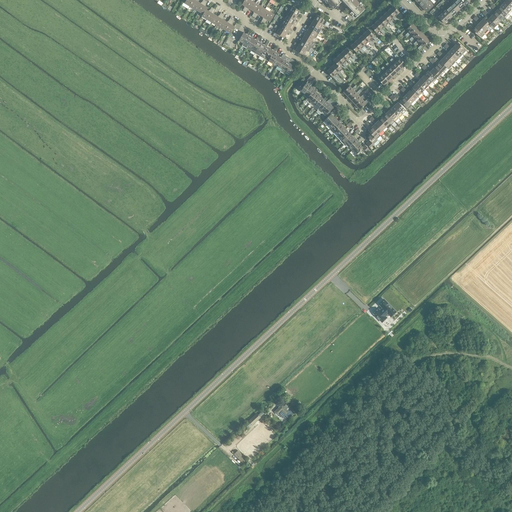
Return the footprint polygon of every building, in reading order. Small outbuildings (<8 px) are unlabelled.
[(192,0),(189,6),(194,8),(198,2),(195,0),(192,0)] [(199,11),(205,0),(202,0),(201,3),(198,2),(194,8),(199,11)] [(205,0),(199,11),(203,14),(206,9),(207,9),(208,7),(205,5),(207,1),(205,0)] [(244,11),(251,0),(250,0),(244,0),(242,4),(245,6),(243,10),(244,11)] [(251,0),(244,11),(246,12),(249,8),(252,10),(256,3),(251,0)] [(325,0),(334,8),(341,1),(339,0),(325,0)] [(343,0),(346,4),(353,10),(349,13),(352,16),(352,15),(354,17),(356,18),(358,16),(365,9),(357,0),(343,0)] [(421,0),(418,3),(420,5),(419,7),(421,8),(429,0),(421,0)] [(430,10),(433,6),(433,5),(434,4),(430,0),(429,0),(421,8),(423,10),(424,9),(426,11),(429,9),(430,10)] [(455,0),(454,2),(460,8),(464,5),(459,0),(455,0)] [(450,5),(456,12),(460,8),(454,2),(453,1),(449,4),(450,5)] [(500,6),(509,14),(511,10),(511,9),(504,2),(500,6)] [(256,3),(252,10),(254,11),(252,16),(254,17),(260,6),(256,3)] [(389,10),(395,16),(398,14),(401,18),(403,16),(399,12),(400,12),(393,5),(391,8),(390,7),(389,8),(388,8),(387,8),(389,10)] [(446,9),(452,16),(456,12),(450,5),(446,9)] [(260,6),(254,17),(256,18),(258,14),(261,15),(265,8),(260,6)] [(292,6),(290,9),(289,10),(298,15),(300,11),(292,6)] [(497,10),(504,17),(505,18),(509,14),(500,6),(497,10)] [(207,19),(213,8),(212,7),(209,11),(207,9),(206,9),(203,14),(202,16),(207,19)] [(211,22),(216,15),(213,13),(215,9),(213,8),(207,19),(211,22)] [(265,8),(261,15),(264,17),(261,21),(263,22),(270,11),(265,8)] [(289,12),(287,15),(295,20),(298,15),(289,10),(290,9),(288,8),(287,10),(289,12)] [(442,13),(449,19),(452,16),(446,9),(442,13)] [(384,12),(383,13),(384,14),(391,20),(393,18),(397,22),(399,20),(395,16),(389,10),(386,12),(385,11),(384,12)] [(493,14),(501,20),(504,17),(497,10),(493,14)] [(270,21),(275,14),(270,11),(263,22),(265,23),(267,19),(270,21)] [(437,15),(438,17),(444,23),(449,19),(442,13),(441,11),(437,15)] [(216,24),(223,13),(221,12),(218,16),(216,15),(211,22),(216,24)] [(221,27),(225,20),(222,19),(225,14),(223,13),(216,24),(221,27)] [(391,20),(384,14),(382,16),(381,15),(380,16),(379,17),(380,18),(386,25),(386,24),(389,22),(392,26),(394,24),(391,20)] [(490,17),(497,24),(501,20),(493,14),(490,17)] [(295,20),(287,15),(285,18),(284,19),(292,24),(295,20)] [(317,15),(315,18),(314,19),(322,24),(324,25),(327,21),(317,15)] [(282,24),(290,28),(292,24),(284,19),(285,18),(283,17),(282,19),(284,20),(282,24)] [(313,20),(311,24),(319,28),(322,24),(314,19),(315,18),(313,17),(311,19),(313,20)] [(492,27),(493,28),(497,24),(490,17),(486,21),(491,25),(490,26),(492,27)] [(225,30),(232,19),(230,18),(228,22),(225,20),(221,27),(225,30)] [(382,29),(384,26),(388,30),(390,28),(386,24),(386,25),(380,18),(378,20),(377,19),(376,20),(375,20),(374,21),(376,22),(382,29)] [(483,18),(480,22),(488,30),(489,31),(492,27),(490,26),(491,25),(486,21),(483,18)] [(232,19),(225,30),(230,33),(234,26),(231,24),(234,20),(232,19)] [(417,27),(415,25),(416,24),(415,22),(414,21),(413,23),(413,22),(406,29),(409,31),(405,35),(407,37),(411,33),(417,27)] [(376,22),(373,24),(372,23),(371,24),(370,25),(371,26),(377,33),(380,30),(384,34),(385,32),(382,29),(376,22)] [(480,22),(476,26),(485,34),(488,30),(480,22)] [(290,28),(282,24),(280,27),(279,28),(287,33),(290,28)] [(321,29),(319,28),(311,24),(309,27),(309,28),(319,34),(321,29)] [(278,29),(276,33),(284,37),(287,33),(279,28),(280,27),(278,26),(276,28),(278,29)] [(306,32),(314,37),(316,38),(319,34),(309,28),(309,27),(307,26),(306,28),(308,29),(306,32)] [(421,31),(419,29),(420,28),(419,27),(419,26),(418,26),(417,27),(411,33),(413,36),(409,39),(411,41),(415,38),(421,31)] [(472,30),(482,39),(483,39),(481,38),(485,34),(476,26),(472,30)] [(362,32),(364,33),(370,40),(373,37),(376,41),(378,39),(374,36),(375,36),(368,29),(366,31),(365,31),(364,31),(362,32)] [(415,38),(417,40),(413,44),(415,45),(419,42),(425,36),(423,33),(424,32),(423,31),(423,30),(421,31),(415,38)] [(243,32),(239,40),(243,43),(248,35),(249,36),(250,34),(248,33),(247,34),(243,32)] [(306,32),(304,36),(303,37),(311,42),(314,37),(306,32)] [(358,36),(359,37),(366,44),(368,41),(372,45),(374,43),(370,40),(364,33),(361,36),(360,35),(360,36),(359,35),(358,36)] [(303,38),(301,41),(309,46),(311,42),(303,37),(304,36),(302,34),(301,37),(303,38)] [(423,47),(430,40),(427,38),(428,37),(427,36),(427,35),(427,34),(425,36),(419,42),(421,45),(418,48),(419,50),(423,46),(423,47)] [(246,48),(253,38),(249,36),(248,35),(243,43),(242,45),(246,48)] [(354,40),(355,42),(355,41),(361,48),(364,46),(367,49),(369,48),(366,44),(359,37),(357,40),(356,39),(355,40),(355,39),(354,40)] [(253,38),(246,48),(251,51),(257,40),(258,41),(259,39),(257,38),(256,40),(253,38)] [(257,40),(251,51),(255,53),(261,43),(258,41),(257,40)] [(308,52),(311,47),(309,46),(301,41),(299,44),(298,46),(306,50),(308,52)] [(353,44),(352,43),(351,44),(350,43),(349,44),(351,46),(357,52),(359,50),(363,53),(365,52),(361,48),(355,41),(355,42),(353,44)] [(467,50),(458,42),(454,46),(463,54),(467,50)] [(267,46),(268,44),(266,43),(265,45),(261,43),(255,53),(259,56),(261,54),(266,46),(267,46)] [(304,55),(306,50),(298,46),(299,44),(297,43),(296,45),(298,46),(295,50),(304,55)] [(266,46),(261,54),(265,56),(270,48),(267,46),(266,46)] [(450,50),(459,58),(463,54),(454,46),(450,50)] [(342,49),(341,50),(342,52),(348,58),(351,56),(354,59),(356,58),(353,54),(347,47),(344,50),(343,49),(342,50),(342,49)] [(268,61),(269,59),(274,51),(275,51),(277,50),(274,48),(273,50),(270,48),(265,56),(264,59),(268,61)] [(447,53),(454,60),(456,62),(459,58),(450,50),(447,53)] [(277,56),(278,56),(279,54),(275,51),(274,51),(269,59),(274,61),(274,62),(277,56)] [(352,62),(348,58),(342,52),(340,54),(339,53),(338,54),(338,53),(336,54),(338,56),(344,62),(347,60),(350,63),(352,62)] [(443,57),(452,65),(456,62),(454,60),(447,53),(443,57)] [(404,69),(403,68),(404,68),(403,67),(406,64),(400,58),(396,54),(394,56),(398,59),(395,62),(401,68),(401,69),(403,70),(404,69)] [(282,58),(283,59),(284,57),(282,56),(281,58),(278,56),(277,56),(274,62),(274,61),(272,64),(277,66),(282,58)] [(340,66),(342,64),(346,68),(348,66),(344,62),(338,56),(335,58),(335,57),(334,58),(333,58),(332,59),(333,60),(334,61),(340,66)] [(440,61),(447,68),(449,69),(452,65),(443,57),(440,61)] [(282,58),(277,66),(281,69),(286,61),(283,59),(282,58)] [(397,73),(398,74),(399,73),(399,72),(400,72),(399,71),(401,69),(401,68),(395,62),(392,58),(390,60),(394,63),(391,66),(397,73)] [(284,74),(285,73),(286,72),(291,63),(292,64),(293,62),(291,61),(290,63),(286,61),(281,69),(280,71),(284,74)] [(332,66),(338,73),(341,77),(343,75),(339,71),(342,69),(340,66),(334,61),(334,62),(333,63),(334,64),(332,66)] [(436,65),(444,72),(447,68),(440,61),(436,65)] [(389,68),(387,70),(393,77),(394,78),(395,77),(396,76),(395,75),(397,73),(391,66),(388,62),(386,64),(389,68)] [(291,63),(286,72),(290,74),(295,66),(292,64),(291,63)] [(332,66),(330,65),(329,66),(330,66),(329,67),(330,68),(327,71),(333,77),(337,81),(339,79),(335,75),(338,73),(332,66)] [(433,68),(440,75),(444,72),(436,65),(433,68)] [(383,66),(381,68),(385,72),(382,74),(388,81),(390,82),(391,81),(390,81),(391,80),(390,79),(393,77),(387,70),(383,66)] [(440,75),(433,68),(430,72),(429,72),(435,78),(437,79),(440,75)] [(386,83),(388,81),(382,74),(379,70),(377,72),(380,76),(378,78),(384,85),(385,86),(386,85),(387,84),(386,83)] [(429,72),(430,72),(428,70),(424,74),(432,81),(435,78),(429,72)] [(421,78),(428,85),(430,86),(433,83),(432,82),(432,81),(424,74),(421,78)] [(314,77),(311,75),(307,80),(308,81),(305,84),(303,82),(298,88),(301,90),(300,90),(304,93),(311,86),(309,84),(310,82),(314,77)] [(417,82),(425,89),(428,85),(421,78),(417,82)] [(426,91),(425,89),(417,82),(414,86),(421,93),(421,92),(423,94),(426,91)] [(317,83),(313,88),(311,86),(304,93),(303,95),(307,98),(318,85),(317,83)] [(315,92),(318,89),(320,86),(318,85),(307,98),(305,100),(310,103),(317,94),(315,92)] [(345,94),(347,96),(354,90),(358,87),(356,85),(352,88),(350,86),(343,92),(342,93),(343,94),(344,95),(345,94)] [(411,89),(418,96),(421,93),(414,86),(411,89)] [(356,93),(354,90),(347,96),(346,97),(347,98),(348,99),(349,98),(351,100),(352,101),(358,94),(362,91),(360,89),(356,93)] [(418,96),(411,89),(407,93),(414,100),(418,96)] [(411,104),(404,97),(402,99),(396,93),(394,96),(399,101),(406,109),(407,108),(411,104)] [(404,97),(411,104),(414,100),(407,93),(404,97)] [(315,104),(315,105),(321,97),(317,94),(310,103),(313,106),(315,104)] [(353,102),(356,105),(362,99),(366,95),(364,94),(360,97),(358,94),(352,101),(351,100),(350,102),(351,103),(352,102),(352,103),(353,102)] [(406,111),(398,102),(399,101),(394,96),(393,95),(390,97),(396,104),(394,105),(402,114),(406,111)] [(327,102),(325,100),(319,108),(317,110),(321,113),(322,113),(334,98),(332,96),(327,102)] [(315,105),(319,108),(325,100),(321,97),(315,105)] [(336,99),(334,98),(322,113),(326,116),(327,115),(333,107),(331,105),(336,99)] [(366,103),(370,100),(368,98),(365,101),(362,99),(356,105),(354,106),(355,107),(356,107),(357,108),(357,107),(360,109),(366,103)] [(402,114),(394,105),(390,109),(399,118),(402,114)] [(338,110),(335,108),(331,113),(324,120),(328,124),(335,117),(333,115),(338,110)] [(390,109),(387,112),(394,120),(393,120),(395,121),(399,118),(390,109)] [(383,116),(390,123),(393,120),(387,112),(383,116)] [(379,119),(386,127),(390,123),(383,116),(379,119)] [(335,117),(328,124),(331,128),(338,121),(335,117)] [(375,123),(382,130),(386,127),(379,119),(375,123)] [(338,121),(331,128),(329,130),(333,133),(335,132),(342,125),(338,121)] [(382,130),(375,123),(372,126),(379,134),(382,130)] [(338,135),(345,128),(342,125),(335,132),(338,135)] [(375,137),(377,139),(381,135),(379,134),(372,126),(368,130),(371,133),(375,137)] [(345,128),(338,135),(342,139),(349,132),(345,128)] [(340,140),(343,143),(344,144),(344,143),(345,143),(353,136),(349,132),(343,138),(342,139),(340,140)] [(370,140),(368,142),(372,146),(378,140),(377,139),(375,137),(371,133),(367,137),(370,140)] [(353,136),(345,143),(349,146),(356,140),(353,136)] [(356,140),(349,146),(352,150),(360,143),(356,140)] [(360,143),(352,150),(356,154),(354,155),(355,155),(363,148),(366,151),(369,149),(365,144),(363,146),(360,143)] [(377,308),(372,313),(381,321),(385,317),(384,315),(386,313),(389,316),(394,311),(382,300),(377,305),(379,307),(378,308),(377,308)] [(282,412),(286,410),(281,405),(274,412),(276,414),(280,410),(282,412)] [(253,425),(261,417),(257,413),(248,421),(253,425)] [(238,458),(242,454),(238,450),(234,454),(238,458)]
